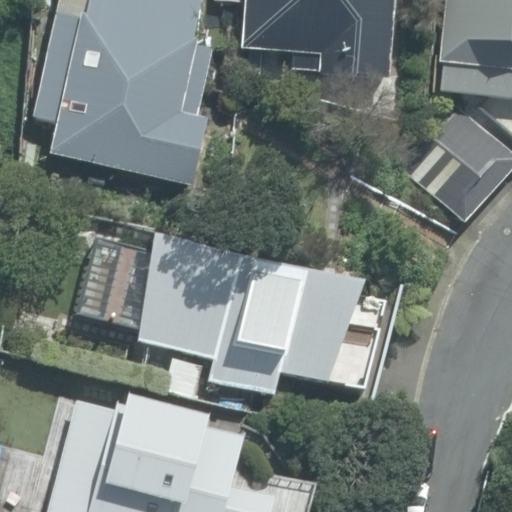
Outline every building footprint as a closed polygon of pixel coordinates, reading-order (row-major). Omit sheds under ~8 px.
[(44,157),(192,192),(206,122),(196,120),(210,54),(194,49),(205,0),(59,0),(30,122),(51,127),(44,157)] [(216,0),(217,4),(245,7),(241,54),(293,59),(292,75),(386,83),(393,0),(216,0)] [(439,95),(511,102),(511,0),(443,0),(436,66),(442,67),(439,95)] [(403,171),(464,226),(511,171),(511,157),(458,109),(403,171)] [(70,229),(60,299),(106,305),(116,236),(70,229)] [(207,388),(274,402),(278,381),(361,399),(374,337),(350,332),(361,288),(152,234),(136,346),(212,364),(207,388)] [(201,369),(169,359),(158,393),(190,403),(201,369)] [(254,511),(255,509),(225,501),(241,440),(114,407),(113,413),(74,403),(45,511),(254,511)]
